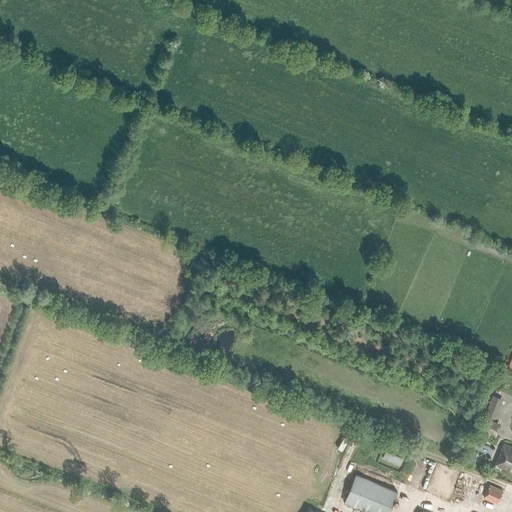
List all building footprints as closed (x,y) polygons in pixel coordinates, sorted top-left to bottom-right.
[(495,419),(503,399),(492,395),(484,415),(495,419)] [(496,425),(485,420),(481,432),(491,436),(496,425)] [(511,448),(503,445),(494,468),(511,475),(511,448)] [(476,455),(465,454),(464,463),(475,463),(476,455)] [(358,511),(390,511),(397,495),(355,478),(344,506),(358,511)] [(489,485),(483,498),(497,504),(503,491),(489,485)]
